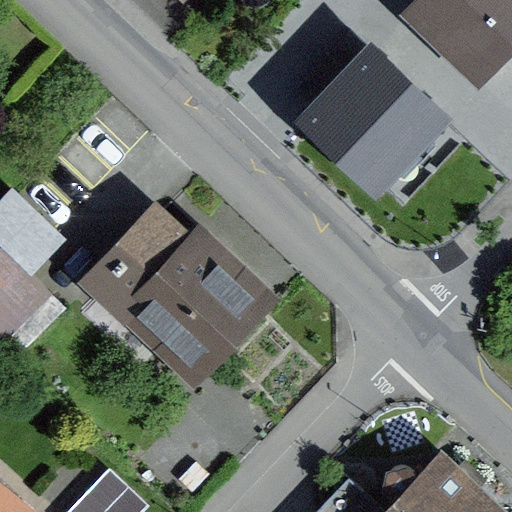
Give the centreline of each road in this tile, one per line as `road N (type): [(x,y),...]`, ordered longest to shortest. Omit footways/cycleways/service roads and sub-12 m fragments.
road 1 (residential): [(416,342),(58,0)]
road 2 (residential): [(253,511),(416,342)]
road 3 (residential): [(416,342),(511,242)]
road 4 (residential): [(511,434),(416,342)]
